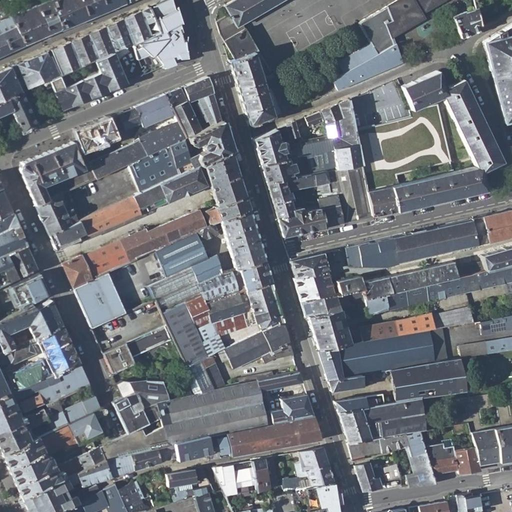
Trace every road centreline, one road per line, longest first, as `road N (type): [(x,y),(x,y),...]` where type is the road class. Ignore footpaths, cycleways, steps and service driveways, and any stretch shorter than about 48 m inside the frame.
road 1 (residential): [(352,503),(273,250)]
road 2 (residential): [(0,159),(104,388)]
road 3 (residential): [(511,195),(273,250)]
road 4 (residential): [(0,153),(211,58)]
road 5 (residential): [(273,250),(211,58)]
road 6 (residential): [(352,503),(511,475)]
